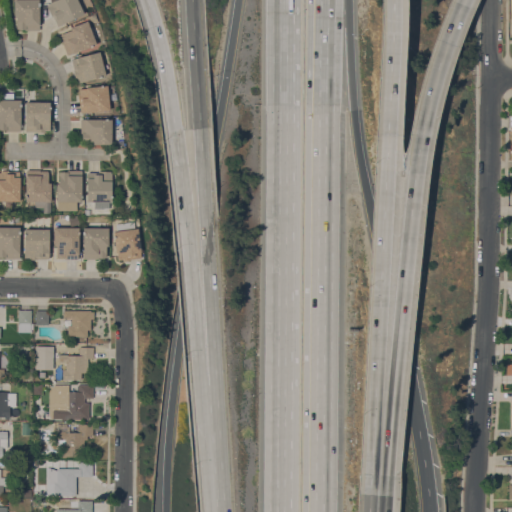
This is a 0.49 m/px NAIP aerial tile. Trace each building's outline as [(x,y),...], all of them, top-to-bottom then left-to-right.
[(38,0),(39,30),(25,30),(25,29),(18,29),(18,28),(16,28),(16,17),(14,17),(14,0),(38,0)] [(77,0),(84,13),(58,26),(53,15),(52,16),(46,5),(48,4),(47,4),(55,0),(77,0)] [(96,43),(66,55),(62,42),(63,42),(60,34),(71,30),(70,27),(87,20),(96,43)] [(78,82),(77,78),(75,78),(73,70),(74,70),(71,59),(99,51),(106,75),(78,82)] [(110,109),(80,112),(79,101),(78,101),(77,94),(79,94),(79,89),(86,88),(86,87),(107,85),(110,109)] [(0,99),(20,100),(20,131),(6,130),(6,129),(5,129),(5,130),(0,130),(0,99)] [(50,102),(49,130),(45,130),(45,132),(36,132),(36,131),(25,131),(25,101),(50,102)] [(111,144),(93,144),(93,141),(82,141),(82,140),(81,140),(81,134),(82,134),(82,133),(80,133),(80,119),(111,119),(111,144)] [(25,201),(26,174),(27,175),(27,169),(39,169),(39,171),(48,171),(48,182),(51,182),(50,201),(49,212),(43,212),(43,207),(34,206),(34,201),(25,201)] [(0,201),(0,170),(8,170),(8,171),(19,171),(19,177),(20,177),(20,201),(0,201)] [(56,201),(57,183),(58,183),(58,171),(67,171),(67,170),(81,170),(81,201),(56,201)] [(94,208),(94,201),(87,201),(87,172),(98,172),(98,171),(111,171),(111,173),(111,201),(108,201),(108,208),(94,208)] [(57,202),(76,202),(76,211),(57,211),(57,202)] [(141,252),(140,252),(141,257),(130,259),(130,260),(122,261),(122,259),(117,260),(117,252),(115,252),(113,231),(116,231),(115,224),(133,221),(134,228),(138,227),(141,252)] [(0,227),(19,227),(19,258),(5,258),(5,256),(0,256),(0,227)] [(79,227),(78,253),(77,253),(77,259),(64,258),(64,257),(56,257),(57,245),(53,245),(53,227),(79,227)] [(108,227),(108,245),(106,245),(106,257),(104,257),(104,258),(98,258),(98,257),(98,259),(83,259),(83,227),(108,227)] [(49,229),(49,258),(37,258),(37,259),(29,259),(29,257),(24,257),(24,229),(49,229)] [(31,332),(17,331),(18,309),(31,310),(31,332)] [(48,310),(48,324),(35,324),(35,310),(48,310)] [(90,310),(90,311),(93,311),(93,318),(90,319),(90,329),(87,329),(87,336),(67,336),(67,325),(71,325),(71,318),(63,318),(63,310),(90,310)] [(51,368),(51,345),(33,345),(33,368),(51,368)] [(62,369),(65,369),(65,361),(58,361),(58,354),(66,354),(66,355),(78,355),(78,347),(93,347),(93,358),(87,358),(87,372),(81,372),(81,379),(67,379),(67,380),(62,380),(62,372),(62,369)] [(52,384),(68,384),(68,391),(78,391),(78,384),(93,384),(93,397),(81,397),(81,402),(91,402),(91,418),(61,418),(61,409),(52,409),(52,384)] [(0,391),(7,391),(7,393),(15,393),(15,406),(9,406),(9,417),(5,417),(5,416),(0,416),(0,391)] [(30,434),(21,434),(21,422),(30,422),(30,434)] [(65,432),(78,432),(78,423),(92,424),(92,435),(87,435),(87,439),(84,439),(84,449),(80,449),(80,456),(66,456),(66,457),(62,457),(62,448),(58,448),(58,439),(57,439),(57,430),(56,430),(56,423),(69,423),(69,427),(65,431),(65,432)] [(79,468),(79,461),(92,461),(92,476),(76,476),(75,495),(58,495),(58,492),(53,492),(53,483),(48,483),(46,466),(56,470),(56,468),(79,468)] [(56,511),(56,508),(77,508),(77,500),(91,500),(91,511),(56,511)]
